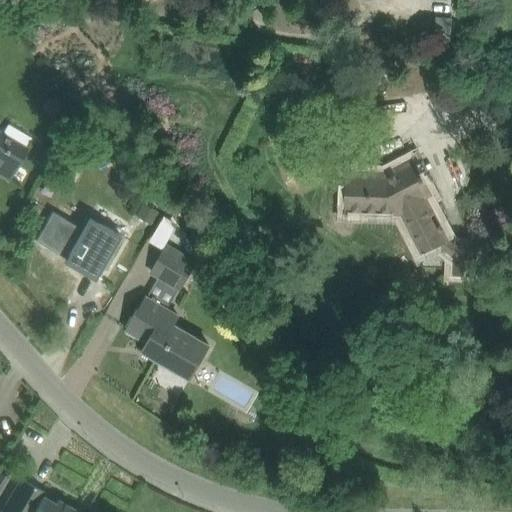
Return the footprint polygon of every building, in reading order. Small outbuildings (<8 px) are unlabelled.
[(436,16),(434,41),(451,43),(453,18),(436,16)] [(9,178),(27,149),(0,133),(0,168),(6,171),(4,175),(9,178)] [(415,160),(387,175),(348,174),(347,209),(403,211),(424,250),(446,238),(441,229),(444,227),(442,222),(439,224),(424,195),(431,191),(415,160)] [(52,211),(35,240),(66,258),(63,262),(95,280),(96,277),(121,235),(90,216),(82,229),(52,211)] [(150,273),(158,278),(179,289),(181,291),(198,260),(167,243),(150,273)] [(475,274),(475,246),(455,246),(455,274),(475,274)] [(209,345),(175,325),(180,316),(170,310),(147,297),(128,330),(148,342),(143,351),(157,359),(176,370),(190,378),(209,345)] [(21,478),(0,511),(80,511),(59,499),(56,503),(43,496),(45,492),(21,478)]
